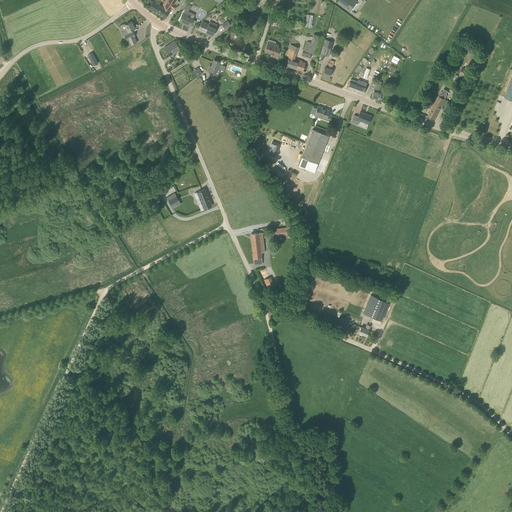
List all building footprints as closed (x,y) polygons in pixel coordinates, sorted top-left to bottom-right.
[(149,8),(148,8),(165,18),(172,8),(175,10),(178,6),(175,4),(177,0),(166,0),(162,6),(154,1),(149,8)] [(338,0),(337,2),(349,11),(356,1),(354,0),(338,0)] [(190,26),(193,18),(190,17),(192,13),(188,12),(191,6),(187,4),(183,9),(184,10),(179,21),(190,26)] [(228,22),(228,21),(222,25),(225,29),(232,23),(230,20),(228,22)] [(127,29),(122,31),(129,46),(137,42),(134,36),(135,36),(133,32),(132,32),(132,30),(135,28),(134,28),(133,26),(133,25),(132,21),(128,23),(126,23),(127,24),(125,24),(127,29)] [(202,21),(200,26),(198,29),(198,30),(205,33),(213,36),(217,25),(210,21),(209,24),(202,21)] [(228,34),(224,39),(231,45),(235,40),(234,39),(242,30),(237,25),(229,35),(228,34)] [(311,43),(308,42),(305,50),(316,54),(323,37),(314,34),(311,43)] [(277,58),(278,53),(281,47),(278,46),(279,44),(276,43),(276,42),(275,41),(269,39),(268,40),(267,43),(264,51),(273,54),(273,56),(277,58)] [(323,54),(329,56),(333,42),(325,39),(320,53),(323,54)] [(170,56),(181,49),(175,40),(164,47),(170,56)] [(289,57),(286,65),(286,66),(286,65),(295,68),(295,69),(302,71),(304,65),(301,64),(302,62),(298,60),(298,61),(294,60),(298,47),(290,45),(286,56),(289,57)] [(311,54),(303,51),(301,57),(310,59),(311,54)] [(94,65),(98,63),(92,53),(88,55),(94,65)] [(368,60),(364,57),(354,71),(358,74),(368,60)] [(209,65),(207,69),(213,71),(215,72),(215,73),(216,73),(218,68),(217,68),(220,62),(214,60),(211,66),(209,65)] [(323,74),(322,75),(325,76),(329,77),(331,69),(333,64),(329,63),(327,67),(325,67),(323,74)] [(464,69),(462,68),(459,73),(467,77),(471,69),(465,66),(464,69)] [(198,67),(193,71),(197,77),(202,73),(198,67)] [(347,88),(363,94),(366,86),(365,86),(367,83),(358,80),(357,83),(354,82),(355,80),(351,79),(350,81),(347,88)] [(382,93),(378,91),(382,82),(378,81),(377,83),(372,81),(369,89),(374,91),(371,97),(379,100),(382,93)] [(445,99),(447,95),(446,94),(448,91),(444,89),(442,92),(441,92),(439,96),(435,103),(432,101),(430,106),(432,107),(428,116),(434,120),(445,99)] [(454,96),(451,102),(456,105),(461,95),(458,94),(456,97),(454,96)] [(318,106),(315,114),(322,117),(322,118),(329,121),(332,116),(328,114),(329,110),(318,106)] [(354,115),(351,122),(358,125),(359,120),(368,123),(368,124),(371,116),(360,112),(358,117),(354,115)] [(315,170),(318,164),(329,136),(313,129),(299,164),(315,170)] [(272,141),(271,145),(274,146),(272,153),(276,155),(280,144),(276,142),(272,141)] [(160,187),(163,192),(173,187),(169,182),(160,187)] [(211,206),(204,189),(194,193),(201,210),(211,206)] [(166,198),(168,200),(170,204),(179,200),(174,193),(166,198)] [(291,234),(290,227),(274,229),(275,236),(291,234)] [(309,230),(305,243),(311,245),(315,231),(309,230)] [(264,252),(263,241),(262,233),(251,234),(254,264),(262,263),(262,261),(261,252),(264,252)] [(270,276),(264,279),(267,287),(273,284),(270,276)] [(371,295),(363,313),(381,321),(389,303),(371,295)] [(336,316),(340,318),(337,323),(347,328),(350,322),(341,318),(343,313),(338,311),(336,316)] [(365,328),(361,327),(358,334),(362,335),(362,334),(366,336),(369,330),(370,326),(367,324),(365,328)]
